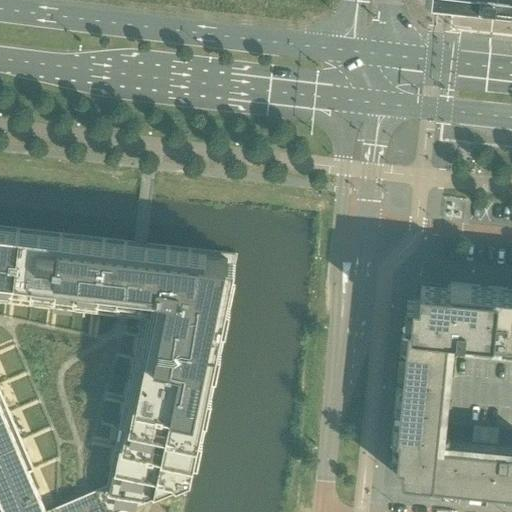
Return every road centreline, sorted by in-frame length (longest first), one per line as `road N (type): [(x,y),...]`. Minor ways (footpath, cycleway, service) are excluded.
road 1 (secondary): [(351,51),(0,11)]
road 2 (secondary): [(0,62),(347,99)]
road 3 (unclassified): [(347,99),(333,385)]
road 4 (unclassified): [(333,385),(359,298),(365,217)]
road 5 (unclassified): [(511,236),(365,217)]
road 6 (secondary): [(381,104),(511,117)]
road 7 (residential): [(333,385),(322,511)]
road 8 (secondary): [(511,68),(386,55)]
